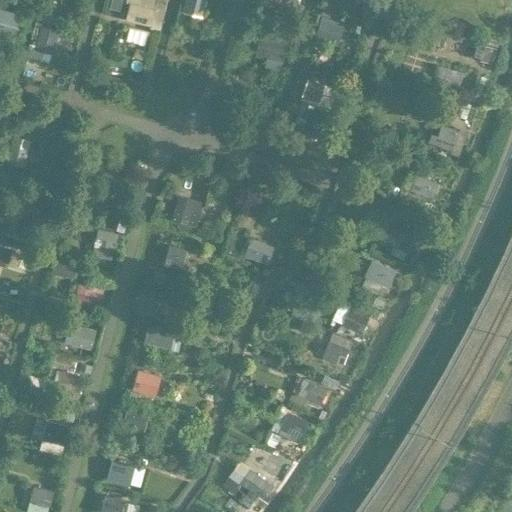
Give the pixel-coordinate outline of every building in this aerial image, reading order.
[(204,12),(206,0),(182,0),(179,13),(190,16),(192,9),(204,12)] [(150,28),(154,10),(129,4),(125,22),(150,28)] [(0,36),(12,40),(18,15),(0,10),(0,36)] [(337,45),(342,28),(321,21),(315,37),(337,45)] [(53,56),(60,32),(40,26),(33,51),(53,56)] [(131,26),(127,43),(144,47),(148,30),(131,26)] [(281,62),(287,39),(259,33),(254,55),(281,62)] [(457,91),(463,73),(440,66),(434,84),(457,91)] [(326,106),(331,89),(307,81),(301,97),(326,106)] [(439,121),(433,141),(453,146),(459,127),(439,121)] [(22,169),(26,153),(10,149),(6,166),(22,169)] [(432,200),(438,185),(416,176),(410,192),(432,200)] [(195,228),(204,199),(179,192),(170,221),(195,228)] [(38,216),(42,201),(17,193),(12,209),(38,216)] [(410,244),(417,227),(400,220),(402,215),(394,211),(384,234),(410,244)] [(113,249),(117,235),(96,230),(93,244),(113,249)] [(267,264),(273,246),(248,238),(242,255),(267,264)] [(0,263),(6,265),(11,248),(0,245),(0,263)] [(180,272),(186,252),(169,247),(163,267),(180,272)] [(384,295),(391,277),(368,267),(361,285),(384,295)] [(100,309),(104,292),(86,287),(82,304),(100,309)] [(171,317),(176,297),(159,292),(154,313),(171,317)] [(362,336),(368,321),(348,312),(342,327),(362,336)] [(91,349),(95,330),(69,324),(65,342),(91,349)] [(169,349),(173,332),(147,326),(143,344),(169,349)] [(342,364),(347,349),(327,342),(322,357),(342,364)] [(77,396),(82,376),(61,370),(55,391),(77,396)] [(154,395),(159,376),(136,370),(131,389),(154,395)] [(320,403),(327,387),(302,377),(296,393),(320,403)] [(143,431),(148,413),(126,407),(121,425),(143,431)] [(297,441),(308,421),(288,411),(278,432),(297,441)] [(63,444),(68,425),(44,420),(40,438),(63,444)] [(112,457),(107,476),(128,482),(133,462),(112,457)] [(272,486),(240,462),(230,476),(262,500),(272,486)] [(49,505),(53,490),(32,485),(28,500),(49,505)] [(117,511),(119,503),(97,498),(93,511),(117,511)]
